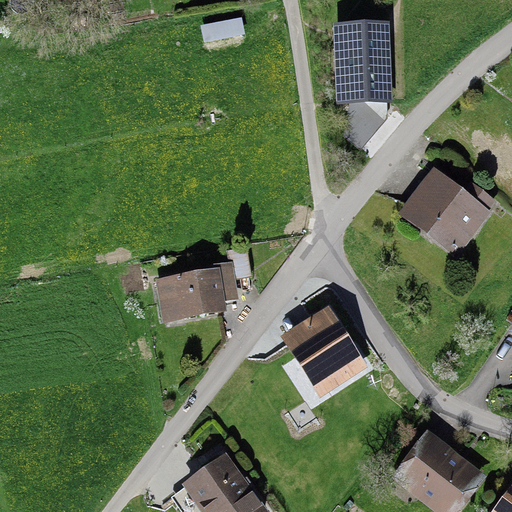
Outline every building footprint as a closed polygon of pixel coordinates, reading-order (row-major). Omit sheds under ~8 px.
[(245,36),(242,19),(201,27),(204,44),(245,36)] [(390,25),(334,28),(337,109),(349,108),(388,107),(393,107),(390,25)] [(388,121),(388,107),(349,108),(344,139),(361,152),(388,121)] [(434,170),(398,218),(457,261),(492,215),(490,213),(497,203),(471,183),(464,193),(434,170)] [(252,279),(247,250),(226,253),(228,265),(199,270),(200,275),(155,282),(162,326),(227,315),(226,304),(239,302),(236,282),(252,279)] [(148,280),(147,273),(121,276),(122,287),(127,286),(128,292),(150,289),(149,280),(148,280)] [(367,371),(328,310),(280,341),(312,390),(307,394),(314,405),(367,371)] [(431,511),(462,511),(487,479),(427,435),(392,482),(431,511)] [(183,491),(171,499),(180,511),(267,511),(226,457),(182,489),(183,491)] [(511,511),(511,489),(495,511),(511,511)]
